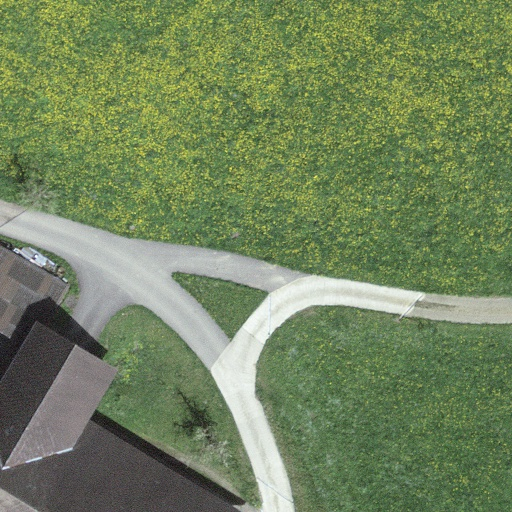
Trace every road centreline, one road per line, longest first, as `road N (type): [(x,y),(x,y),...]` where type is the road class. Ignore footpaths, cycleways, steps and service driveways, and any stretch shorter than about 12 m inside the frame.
road 1 (track): [(237,385),(175,305),(115,253),(0,214)]
road 2 (track): [(115,253),(229,269),(307,292)]
